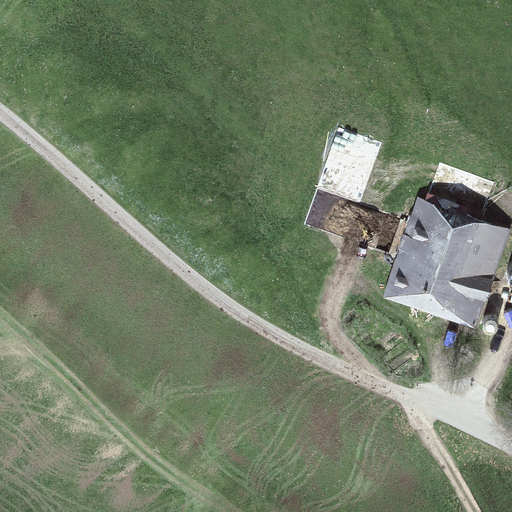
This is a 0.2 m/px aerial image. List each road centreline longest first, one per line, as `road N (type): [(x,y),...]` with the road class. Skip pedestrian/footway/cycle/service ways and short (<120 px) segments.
road 1 (unclassified): [(0,111),(238,313),(511,446)]
road 2 (track): [(475,511),(412,400)]
